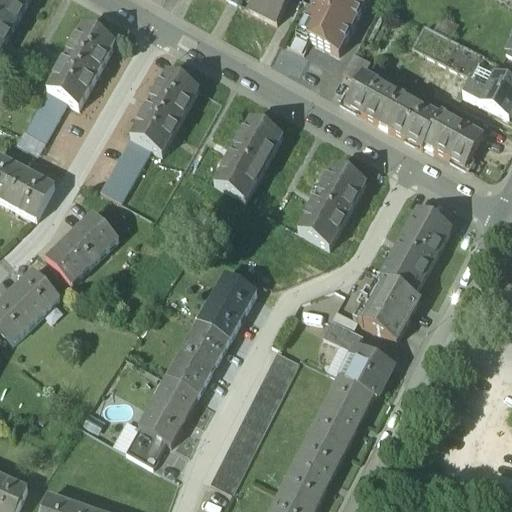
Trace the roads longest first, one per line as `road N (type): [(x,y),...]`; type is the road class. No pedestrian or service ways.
road 1 (residential): [(504,214),(107,0)]
road 2 (residential): [(353,511),(504,214)]
